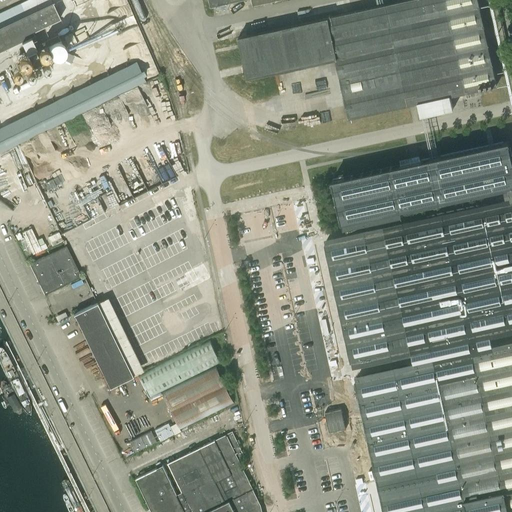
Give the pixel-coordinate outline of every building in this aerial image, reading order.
[(438,66),(445,96),(450,95),(480,89),(480,90),(482,89),(482,88),(485,88),(485,89),(487,88),(487,87),(490,87),(490,88),(492,87),(492,86),(497,85),(477,0),(405,0),(375,7),(380,27),(437,15),(448,64),(438,66)] [(0,50),(34,34),(33,31),(60,18),(52,2),(0,26),(0,50)] [(349,118),(417,102),(420,116),(453,109),(450,95),(445,96),(438,66),(448,64),(437,15),(380,27),(375,7),(238,37),(247,78),(336,58),(349,118)] [(342,178),(332,180),(341,219),(350,217),(511,181),(511,158),(508,141),(464,151),(421,160),(381,169),(352,175),(342,178)] [(511,511),(511,202),(325,244),(326,248),(326,249),(383,511),(511,511)] [(29,264),(37,281),(44,295),(81,277),(66,246),(29,264)] [(97,302),(73,314),(74,314),(109,386),(108,387),(109,387),(132,376),(97,302)] [(210,340),(138,375),(149,398),(221,363),(210,340)] [(6,354),(1,349),(0,349),(0,363),(23,410),(31,416),(31,406),(6,354)] [(216,366),(162,393),(180,430),(234,403),(216,366)] [(54,452),(43,429),(40,426),(34,428),(34,431),(47,455),(49,457),(54,454),(54,452)] [(163,465),(136,478),(151,509),(152,511),(262,511),(261,504),(238,459),(244,456),(232,431),(215,440),(215,439),(167,463),(182,492),(177,494),(171,481),(163,465)] [(84,511),(84,510),(60,461),(53,457),(48,459),(47,467),(69,511),(84,511)]
